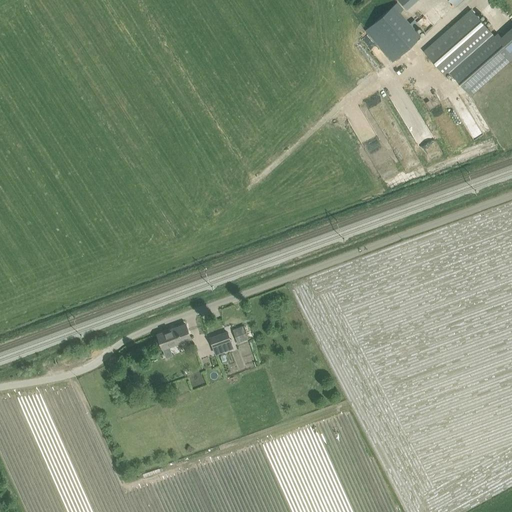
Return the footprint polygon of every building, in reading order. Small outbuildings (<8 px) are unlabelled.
[(397,2),(367,29),(390,56),(388,58),(392,62),(394,60),(394,61),(421,36),(400,12),(403,9),(397,2)] [(511,59),(511,27),(501,37),(497,33),(494,36),(471,9),(463,16),(423,51),(445,76),(450,72),(467,91),(471,96),(472,96),(511,59)] [(157,334),(160,342),(162,348),(191,338),(185,324),(157,334)] [(232,331),(237,342),(248,337),(244,326),(232,331)] [(210,338),(213,347),(213,348),(231,341),(227,332),(210,338)]
